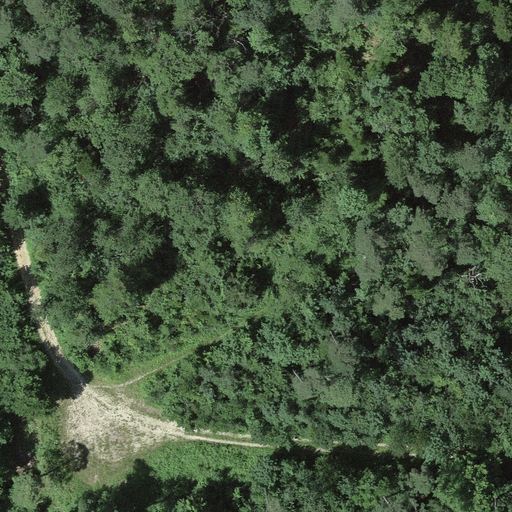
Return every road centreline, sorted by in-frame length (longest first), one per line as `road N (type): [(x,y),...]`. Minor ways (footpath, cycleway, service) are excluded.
road 1 (track): [(511,456),(102,420)]
road 2 (track): [(0,171),(47,339),(102,420)]
